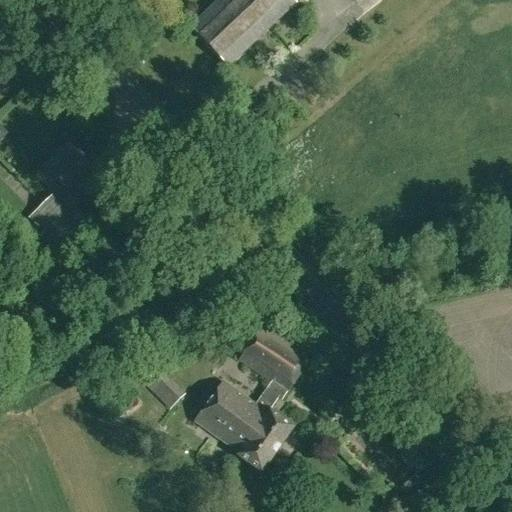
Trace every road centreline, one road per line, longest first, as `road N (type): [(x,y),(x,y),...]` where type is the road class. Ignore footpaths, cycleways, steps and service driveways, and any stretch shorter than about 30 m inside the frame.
road 1 (tertiary): [(511,486),(52,0)]
road 2 (track): [(511,258),(333,297)]
